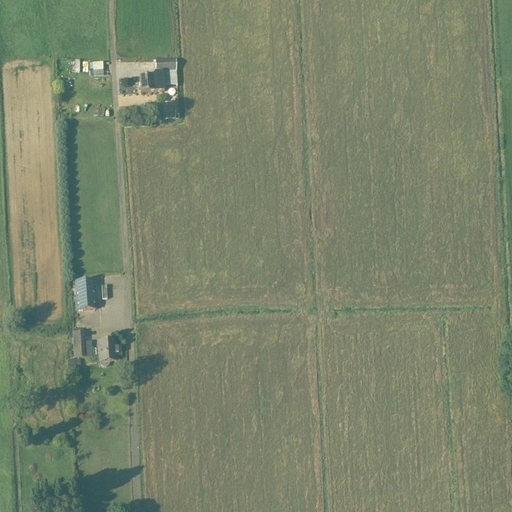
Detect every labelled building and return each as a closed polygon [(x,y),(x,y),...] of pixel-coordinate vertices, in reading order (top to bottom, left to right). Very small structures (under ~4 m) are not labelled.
[(139,78),(140,94),(164,92),(174,91),(174,101),(162,103),(164,122),(180,120),(176,73),(176,62),(155,62),(155,73),(153,77),(139,78)] [(104,77),(103,63),(93,63),(94,77),(104,77)] [(77,312),(95,311),(94,283),(76,284),(77,312)] [(117,363),(116,342),(97,343),(98,350),(92,350),(92,343),(84,344),(83,333),(73,334),(72,334),(74,360),(98,358),(98,364),(99,364),(101,367),(104,369),(107,369),(109,367),(110,364),(117,363)] [(75,370),(78,370),(77,361),(68,361),(68,371),(75,370)]
